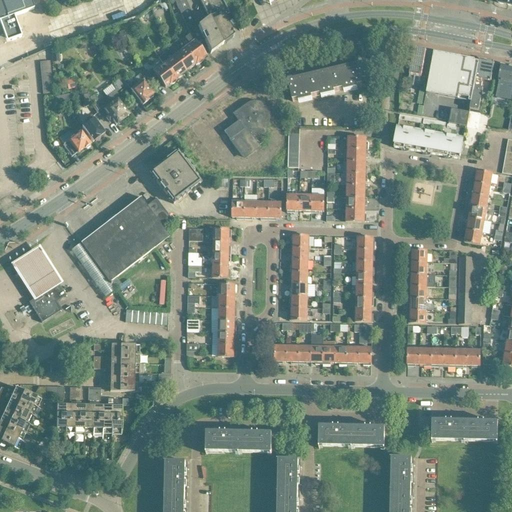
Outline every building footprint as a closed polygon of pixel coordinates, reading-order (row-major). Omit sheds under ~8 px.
[(0,0),(0,24),(1,26),(6,24),(12,41),(21,37),(14,16),(34,9),(30,0),(4,0),(2,1),(1,0),(0,0)] [(60,0),(45,5),(55,36),(96,23),(92,10),(121,1),(120,0),(60,0)] [(185,0),(173,0),(189,33),(188,34),(189,36),(185,39),(187,42),(181,46),(183,50),(195,66),(196,67),(197,66),(198,66),(201,64),(201,63),(202,62),(202,61),(205,58),(206,58),(202,53),(207,49),(198,28),(185,0)] [(224,16),(229,14),(221,0),(200,0),(209,18),(223,45),(234,37),(224,16)] [(147,14),(142,18),(145,22),(150,18),(147,14)] [(223,45),(209,18),(198,28),(207,49),(210,55),(223,45)] [(195,66),(183,50),(176,55),(169,45),(166,47),(172,58),(174,57),(186,73),(195,66)] [(424,61),(426,52),(426,51),(414,49),(409,76),(410,76),(408,85),(414,87),(416,77),(421,78),(424,61)] [(168,51),(159,58),(164,65),(176,80),(186,73),(174,57),(172,58),(168,51)] [(53,83),(52,53),(43,53),(45,84),(53,83)] [(471,101),(479,62),(475,62),(475,60),(462,58),(434,53),(426,94),(471,103),(471,101)] [(491,82),(494,64),(489,63),(486,62),(479,61),(479,62),(471,101),(471,103),(469,113),(481,115),(481,112),(479,112),(483,89),(481,89),(483,80),(491,82)] [(176,80),(164,65),(154,72),(152,70),(147,74),(154,88),(161,83),(165,88),(169,86),(171,85),(172,85),(175,84),(175,82),(176,81),(176,80)] [(363,83),(371,81),(367,65),(357,67),(358,70),(294,85),(293,82),(289,83),(294,103),(362,87),(362,85),(363,85),(363,83)] [(499,81),(496,98),(511,101),(511,66),(501,65),(498,81),(499,81)] [(74,80),(66,82),(68,91),(77,88),(74,80)] [(133,82),(127,87),(131,91),(130,91),(142,106),(148,101),(147,100),(148,99),(149,100),(150,100),(151,100),(153,98),(153,97),(153,96),(152,96),(153,95),(143,82),(137,86),(133,82)] [(94,96),(90,99),(92,107),(97,115),(104,110),(109,116),(106,118),(109,122),(112,120),(117,126),(118,125),(119,126),(122,124),(121,122),(122,122),(122,121),(128,117),(117,102),(120,100),(116,91),(113,84),(102,92),(107,98),(100,103),(94,96)] [(92,107),(90,99),(89,94),(83,96),(85,108),(92,107)] [(73,95),(59,97),(60,104),(74,102),(73,95)] [(258,109),(239,123),(225,133),(220,137),(228,147),(232,143),(243,158),(263,144),(256,133),(257,132),(263,112),(258,109)] [(469,113),(467,123),(468,123),(479,126),(481,115),(469,113)] [(92,116),(81,124),(84,127),(83,128),(93,143),(95,142),(95,143),(99,142),(100,139),(99,138),(101,137),(100,137),(105,134),(94,119),(92,116)] [(420,124),(421,119),(400,116),(399,120),(420,124)] [(444,128),(445,124),(424,120),(423,125),(444,128)] [(300,136),(300,129),(300,128),(290,127),(290,136),(300,136)] [(416,152),(420,132),(398,128),(394,148),(401,150),(402,148),(409,150),(409,151),(416,152)] [(69,132),(62,137),(67,143),(64,146),(65,149),(71,157),(77,153),(83,149),(84,149),(85,148),(86,149),(89,147),(90,145),(91,144),(82,131),(78,134),(77,131),(71,135),(69,132)] [(438,156),(441,136),(420,132),(416,152),(423,154),(423,152),(431,154),(431,155),(438,156)] [(460,156),(463,140),(441,136),(438,156),(445,157),(445,156),(453,157),(452,159),(460,160),(460,156)] [(367,143),(367,139),(348,139),(347,151),(369,151),(369,143),(367,143)] [(177,151),(149,173),(173,205),(202,183),(194,173),(195,169),(190,168),(189,167),(190,163),(186,162),(177,151)] [(369,159),(369,151),(347,151),(347,163),(367,163),(367,159),(369,159)] [(367,167),(367,163),(347,163),(347,175),(368,175),(368,167),(367,167)] [(494,176),(478,173),(477,177),(475,177),(474,185),(491,188),(494,176)] [(368,183),(368,175),(347,175),(347,187),(366,187),(366,183),(368,183)] [(489,200),(491,188),(474,185),(473,192),(474,193),(473,197),(489,200)] [(366,191),(366,187),(347,187),(346,199),(367,199),(367,192),(366,191)] [(300,212),(300,196),(288,196),(287,214),(292,214),(292,212),(300,212)] [(313,215),(314,197),(300,196),(300,212),(307,213),(307,214),(313,215)] [(323,213),(324,197),(314,197),(313,215),(319,215),(319,213),(323,213)] [(487,211),(489,200),(473,197),(473,201),(471,200),(470,208),(487,211)] [(172,219),(157,199),(146,207),(140,199),(81,244),(115,290),(121,285),(116,278),(170,238),(162,226),(171,220),(172,219)] [(367,207),(367,199),(346,199),(346,211),(366,211),(366,207),(367,207)] [(244,221),(245,203),(233,202),(232,219),(237,219),(237,221),(244,221)] [(256,219),(257,203),(245,203),(244,221),(252,221),(252,219),(256,219)] [(268,222),(269,204),(257,203),(256,219),(261,220),(261,221),(268,222)] [(281,220),(281,204),(269,204),(268,222),(276,222),(276,220),(281,220)] [(493,212),(487,211),(470,208),(468,216),(470,216),(469,220),(485,223),(491,224),(493,212)] [(366,215),(366,211),(346,211),(346,224),(365,224),(365,223),(367,223),(367,215),(366,215)] [(483,235),(485,223),(469,220),(468,224),(467,224),(465,232),(483,235)] [(504,231),(505,223),(499,222),(497,230),(504,231)] [(197,230),(190,230),(189,242),(203,243),(203,235),(197,235),(197,230)] [(231,239),(232,231),(214,231),(213,242),(229,243),(229,239),(231,239)] [(481,247),(483,235),(465,232),(464,240),(466,240),(465,244),(481,247)] [(309,250),(310,238),(293,238),(293,242),(291,242),(291,250),(309,250)] [(376,252),(376,244),(374,244),(374,240),(357,239),(357,252),(376,252)] [(229,247),(229,243),(213,242),(213,254),(231,255),(231,247),(229,247)] [(115,290),(81,244),(69,252),(103,298),(115,290)] [(22,282),(33,300),(59,284),(62,282),(50,264),(40,249),(12,266),(22,282)] [(309,262),(309,250),(291,250),(290,258),(292,258),(292,262),(309,262)] [(375,260),(376,252),(357,252),(357,264),(373,264),(373,260),(375,260)] [(428,265),(429,252),(412,252),(412,253),(410,253),(410,261),(412,261),(412,265),(428,265)] [(457,265),(458,253),(450,253),(450,260),(444,260),(444,265),(457,265)] [(197,255),(197,254),(189,254),(189,267),(202,267),(203,260),(199,259),(199,255),(197,255)] [(231,263),(231,255),(213,254),(213,266),(229,267),(229,263),(231,263)] [(472,295),(473,259),(461,259),(459,294),(472,295)] [(308,274),(309,262),(292,262),(292,267),(290,266),(290,274),(308,274)] [(375,276),(375,268),(373,268),(373,264),(357,264),(357,276),(375,276)] [(428,277),(428,265),(412,265),(412,269),(410,269),(410,277),(428,277)] [(229,271),(229,267),(213,266),(213,279),(230,279),(231,271),(229,271)] [(120,276),(123,284),(136,279),(132,270),(120,276)] [(308,286),(308,274),(290,274),(289,282),(291,282),(291,286),(308,286)] [(375,284),(375,276),(357,276),(357,288),(373,288),(373,284),(375,284)] [(410,277),(409,285),(411,285),(411,289),(428,289),(434,289),(435,277),(428,277),(410,277)] [(33,300),(29,303),(38,318),(42,323),(62,311),(59,306),(57,302),(66,297),(59,284),(33,300)] [(237,294),(237,286),(235,286),(219,285),(219,298),(236,298),(236,294),(237,294)] [(307,298),(308,286),(291,286),(291,290),(289,290),(289,298),(307,298)] [(374,300),(375,292),(373,292),(373,288),(357,288),(357,300),(374,300)] [(427,301),(428,289),(411,289),(411,293),(409,292),(409,301),(427,301)] [(471,326),(472,295),(459,294),(458,326),(471,326)] [(200,298),(188,297),(188,309),(195,309),(195,305),(200,305),(200,298)] [(236,310),(237,303),(235,303),(236,298),(219,298),(219,310),(236,310)] [(307,310),(307,298),(289,298),(288,305),(290,305),(290,310),(307,310)] [(374,308),(374,300),(357,300),(357,312),(372,312),(372,308),(374,308)] [(427,313),(427,301),(409,301),(409,309),(410,309),(410,313),(427,313)] [(494,304),(493,310),(492,315),(499,317),(500,312),(501,306),(494,304)] [(236,318),(236,310),(219,310),(219,322),(235,322),(235,318),(236,318)] [(306,322),(307,310),(290,310),(290,314),(288,314),(288,322),(306,322)] [(374,324),(374,317),(372,317),(372,312),(357,312),(356,324),(374,324)] [(427,325),(427,313),(410,313),(410,317),(409,317),(408,325),(427,325)] [(200,322),(188,321),(187,333),(195,333),(195,329),(200,329),(200,322)] [(236,334),(236,326),(235,326),(235,322),(219,322),(218,334),(236,334)] [(311,334),(311,325),(300,325),(299,334),(311,334)] [(324,332),(324,326),(317,326),(311,325),(311,334),(312,334),(312,333),(316,333),(317,332),(324,332)] [(372,337),(372,327),(360,326),(359,333),(359,336),(372,337)] [(236,342),(236,334),(218,334),(218,346),(234,346),(234,342),(236,342)] [(324,343),(323,348),(323,365),(331,366),(331,364),(335,364),(336,348),(336,343),(324,343)] [(199,345),(187,345),(187,358),(194,358),(194,353),(199,353),(199,345)] [(139,355),(140,347),(145,348),(145,347),(109,346),(109,355),(140,356),(145,356),(139,355)] [(235,358),(236,350),(234,350),(234,346),(218,346),(218,358),(234,358),(235,358)] [(287,363),(287,347),(275,346),(275,363),(275,364),(283,364),(283,363),(287,363)] [(299,365),(299,347),(287,347),(287,363),(291,363),(291,365),(299,365)] [(311,363),(312,347),(299,347),(299,365),(307,365),(307,363),(311,363)] [(323,365),(323,348),(312,347),(311,363),(315,364),(315,365),(323,365)] [(347,366),(348,348),(336,348),(335,364),(339,364),(339,366),(347,366)] [(359,365),(360,349),(348,348),(347,366),(355,366),(355,364),(359,365)] [(372,366),(372,349),(360,349),(359,365),(363,365),(363,367),(371,367),(371,366),(372,366)] [(420,366),(420,350),(408,350),(407,366),(408,366),(408,367),(415,368),(415,366),(420,366)] [(432,368),(432,350),(420,350),(420,366),(424,366),(424,368),(432,368)] [(444,367),(444,351),(432,350),(432,368),(439,368),(439,366),(444,367)] [(456,368),(456,351),(444,351),(444,367),(448,367),(448,368),(456,368)] [(468,367),(468,351),(456,351),(456,368),(464,369),(464,367),(468,367)] [(480,352),(468,351),(468,367),(472,367),(472,369),(479,369),(479,368),(480,368),(480,352)] [(511,355),(505,354),(503,366),(511,367),(511,355)] [(139,365),(140,356),(109,355),(109,365),(139,365)] [(109,365),(108,374),(139,374),(144,374),(144,365),(139,365),(109,365)] [(139,384),(139,383),(139,374),(144,375),(144,374),(139,374),(108,374),(108,383),(139,384)] [(163,375),(159,375),(159,378),(158,384),(170,384),(171,378),(170,378),(170,375),(163,375)] [(144,384),(139,383),(139,384),(108,383),(108,388),(110,388),(110,392),(144,393),(139,393),(139,384),(144,384)] [(42,400),(35,397),(16,388),(14,393),(12,392),(10,396),(38,409),(42,400)] [(45,401),(45,388),(39,388),(35,397),(42,400),(42,401),(45,401)] [(38,409),(10,396),(9,400),(10,401),(8,406),(34,417),(37,409),(46,413),(46,412),(38,409)] [(112,435),(113,400),(108,400),(107,405),(103,405),(103,407),(103,435),(112,435),(111,444),(112,444),(112,435)] [(121,444),(122,407),(117,407),(117,400),(113,400),(112,435),(121,435),(120,444),(121,444)] [(66,435),(67,406),(67,404),(62,404),(57,404),(56,443),(57,443),(57,435),(65,435),(65,443),(66,443),(66,435)] [(75,435),(76,404),(67,404),(67,406),(66,435),(74,435),(74,443),(75,443),(75,435)] [(84,435),(85,406),(85,404),(76,404),(75,435),(84,435),(84,443),(84,435)] [(94,435),(94,404),(85,404),(85,406),(84,435),(93,435),(93,444),(94,435)] [(103,435),(103,407),(103,405),(94,404),(94,435),(102,435),(102,444),(103,444),(103,435)] [(34,417),(8,406),(7,410),(5,409),(3,413),(30,426),(34,418),(42,421),(34,417)] [(30,426),(3,413),(1,417),(2,418),(1,422),(26,434),(30,426),(38,430),(38,429),(30,426)] [(465,444),(466,420),(433,419),(432,443),(433,443),(433,441),(465,442),(465,444)] [(498,445),(499,422),(466,420),(465,444),(466,444),(466,442),(497,443),(497,445),(498,445)] [(26,434),(1,422),(0,423),(0,432),(22,443),(26,435),(34,438),(26,434)] [(352,450),(352,426),(320,425),(319,449),(320,449),(320,447),(351,448),(351,450),(352,450)] [(384,450),(385,427),(352,426),(352,450),(352,447),(384,448),(384,450)] [(239,455),(239,432),(206,431),(206,455),(207,455),(207,452),(238,453),(238,455),(239,455)] [(22,443),(0,432),(0,442),(26,455),(26,454),(19,451),(22,443),(30,447),(30,446),(22,443)] [(271,456),(272,432),(239,432),(239,455),(239,453),(271,454),(271,456)] [(414,491),(414,458),(390,458),(393,458),(392,491),(390,491),(414,491)] [(300,493),(301,461),(301,460),(277,460),(279,460),(278,492),(276,492),(300,493)] [(187,496),(188,463),(164,463),(164,464),(166,464),(165,495),(163,495),(187,496)] [(413,511),(414,491),(390,491),(392,492),(391,511),(413,511)] [(299,511),(300,493),(276,492),(276,493),(278,493),(277,511),(299,511)] [(186,511),(187,496),(163,495),(163,496),(165,496),(164,511),(186,511)]
